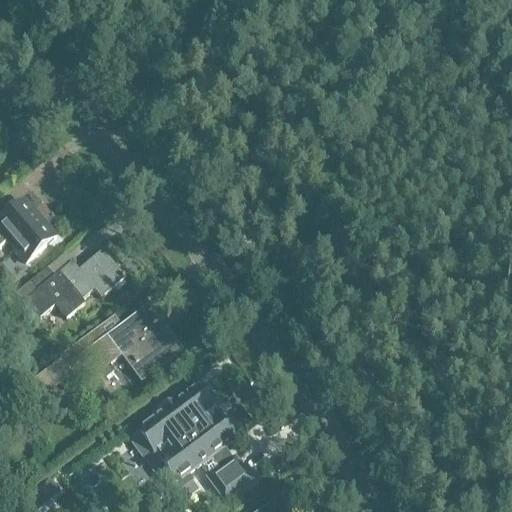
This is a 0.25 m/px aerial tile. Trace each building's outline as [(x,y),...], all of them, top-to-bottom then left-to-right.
[(0,254),(9,246),(27,267),(58,240),(27,205),(0,229),(0,254)] [(50,270),(20,294),(42,321),(58,308),(69,321),(87,306),(84,302),(96,292),(103,300),(127,280),(106,253),(81,272),(75,265),(58,279),(50,270)] [(102,330),(65,358),(73,369),(89,357),(101,374),(126,355),(146,382),(186,352),(153,308),(109,340),(102,330)] [(72,378),(61,362),(34,382),(45,398),(72,378)] [(204,397),(200,391),(179,406),(178,405),(164,414),(165,416),(142,433),(156,453),(158,452),(165,461),(163,463),(177,483),(213,457),(222,470),(209,480),(224,501),(250,482),(235,461),(234,462),(224,449),(236,441),(211,406),(214,404),(207,395),(204,397)] [(47,504),(37,492),(28,499),(37,511),(47,504)] [(290,511),(284,501),(266,511),(290,511)]
